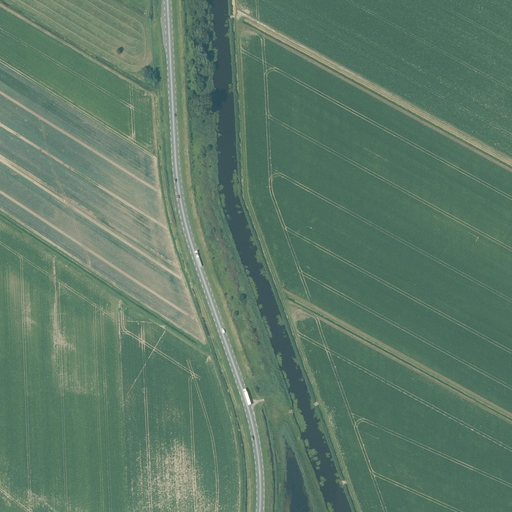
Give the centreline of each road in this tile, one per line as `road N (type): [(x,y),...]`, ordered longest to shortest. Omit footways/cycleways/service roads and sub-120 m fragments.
road 1 (track): [(359,511),(246,197),(235,0)]
road 2 (primary): [(259,511),(249,412),(183,217),(167,0)]
road 3 (track): [(511,161),(235,10)]
road 4 (track): [(0,6),(152,95),(155,156)]
road 5 (track): [(0,219),(152,319)]
